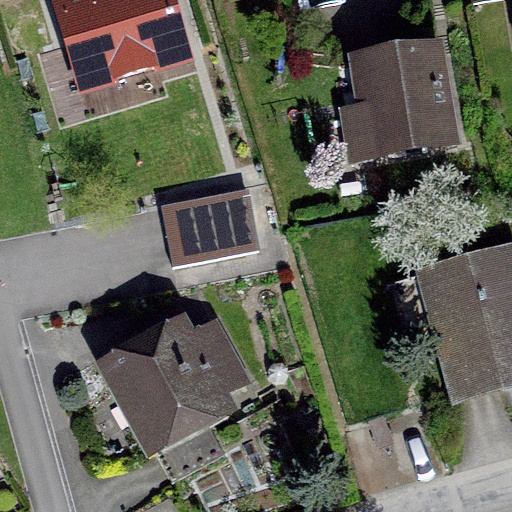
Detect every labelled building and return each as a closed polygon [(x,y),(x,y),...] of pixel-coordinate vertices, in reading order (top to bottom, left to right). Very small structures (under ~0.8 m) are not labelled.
[(0,96),(22,182),(195,137),(164,20),(0,62),(0,96)] [(428,56),(330,79),(351,168),(448,145),(428,56)] [(173,269),(258,253),(247,192),(161,208),(173,269)] [(511,276),(508,261),(411,283),(438,399),(511,382),(511,276)] [(199,319),(95,378),(136,449),(239,389),(199,319)]
